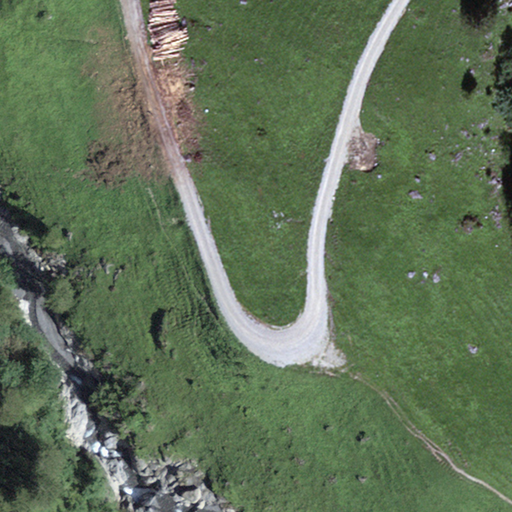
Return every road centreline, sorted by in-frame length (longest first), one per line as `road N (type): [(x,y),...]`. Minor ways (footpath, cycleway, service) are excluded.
road 1 (track): [(301,354),(262,353),(239,336),(227,313),(136,31),(133,0)]
road 2 (track): [(407,0),(372,49),(318,253),(322,330),(301,354)]
